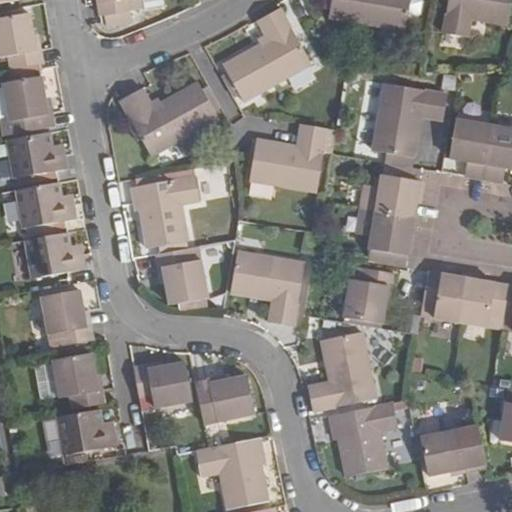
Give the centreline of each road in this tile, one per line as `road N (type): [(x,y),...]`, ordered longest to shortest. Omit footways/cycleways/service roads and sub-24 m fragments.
road 1 (residential): [(317,511),(304,491),(280,371),(258,348),(228,335),(176,332),(132,316)]
road 2 (residential): [(132,316),(119,296),(77,66)]
road 3 (residential): [(77,66),(160,44),(249,0)]
road 4 (residential): [(138,449),(117,342),(132,316)]
